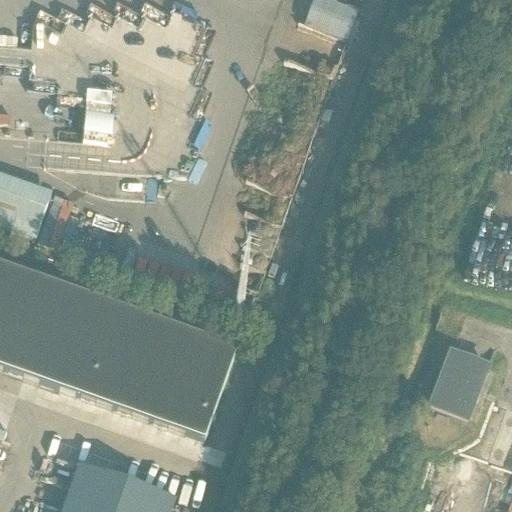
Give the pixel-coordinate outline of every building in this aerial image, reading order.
[(323,2),(312,32),(345,44),(356,14),(323,2)] [(80,145),(105,145),(106,96),(81,96),(80,145)] [(48,205),(0,188),(0,230),(35,242),(48,205)] [(0,372),(203,444),(235,353),(0,270),(0,372)] [(253,301),(234,294),(230,305),(249,312),(253,301)] [(450,357),(430,410),(466,424),(486,371),(450,357)] [(78,471),(63,511),(173,511),(176,506),(78,471)]
